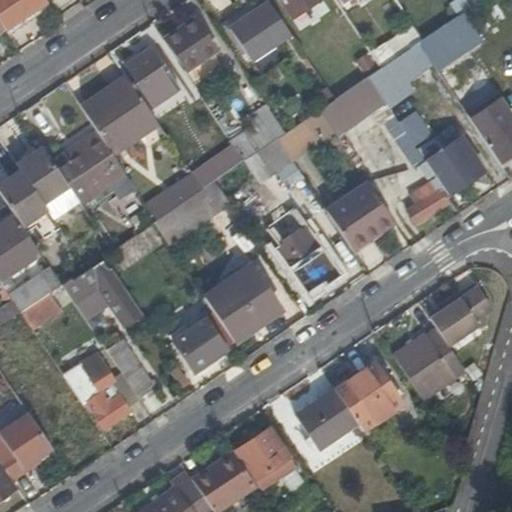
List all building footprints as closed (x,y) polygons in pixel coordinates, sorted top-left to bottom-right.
[(0,0),(0,21),(8,34),(42,11),(34,0),(0,0)] [(295,36),(270,0),(269,0),(232,27),(257,62),(295,36)] [(280,0),(294,19),(320,0),(280,0)] [(0,39),(8,34),(0,21),(0,39)] [(199,21),(169,40),(182,59),(180,61),(194,82),(202,77),(207,85),(222,75),(216,66),(226,60),(199,21)] [(433,61),(439,69),(470,48),(453,22),(453,21),(425,40),(421,43),(433,61)] [(395,87),(433,61),(421,43),(400,58),(389,65),(398,78),(385,87),(376,74),(371,79),(387,101),(393,110),(404,101),(395,87)] [(390,44),(374,55),(383,69),(389,65),(400,58),(390,44)] [(135,84),(153,110),(184,89),(157,48),(131,66),(141,81),(135,84)] [(383,69),(376,74),(385,87),(398,78),(389,65),(383,69)] [(103,136),(118,158),(164,125),(161,122),(153,110),(135,84),(130,76),(84,108),(103,136)] [(322,112),(337,134),(377,108),(387,101),(371,79),(339,100),(331,106),(322,112)] [(330,88),(322,93),(331,106),(339,100),(330,88)] [(387,101),(377,108),(396,135),(406,129),(393,110),(387,101)] [(236,143),(250,162),(260,155),(282,140),(290,134),(272,108),(252,121),(257,129),(236,143)] [(489,117),(477,125),(503,162),(511,156),(511,108),(493,122),(489,117)] [(282,140),(298,165),(338,135),(337,134),(322,112),(290,134),(282,140)] [(189,138),(174,114),(161,122),(164,125),(179,147),(189,138)] [(72,188),(85,206),(116,187),(123,198),(138,187),(118,158),(103,136),(57,166),(72,188)] [(438,143),(423,154),(452,196),(468,185),(465,180),(485,166),(466,138),(445,153),(438,143)] [(282,140),(260,155),(277,179),(298,165),(282,140)] [(24,223),(27,227),(53,210),(49,204),(72,188),(57,166),(47,151),(23,167),(26,172),(1,189),(19,215),(24,223)] [(465,180),(468,185),(489,172),(485,166),(465,180)] [(150,204),(163,223),(209,190),(198,173),(150,204)] [(159,226),(173,247),(234,205),(219,183),(211,188),(209,190),(163,223),(159,226)] [(332,213),(357,251),(397,223),(371,185),(332,213)] [(405,203),(420,226),(454,205),(444,190),(439,193),(434,185),(405,203)] [(0,238),(24,223),(19,215),(0,228),(0,238)] [(0,238),(0,275),(9,288),(50,259),(27,227),(24,223),(0,238)] [(313,229),(281,250),(311,294),(330,281),(332,285),(346,276),(313,229)] [(150,317),(123,279),(117,281),(105,263),(68,287),(83,308),(106,291),(132,329),(150,317)] [(260,269),(211,302),(242,346),(261,332),(259,328),(287,308),(260,269)] [(21,306),(27,316),(54,296),(68,287),(58,272),(18,301),(21,306)] [(473,291),(426,321),(444,349),(473,330),(469,322),(470,321),(480,315),(483,304),(473,291)] [(38,330),(39,332),(67,313),(54,296),(27,316),(38,330)] [(117,335),(105,317),(94,324),(107,343),(117,335)] [(181,342),(201,370),(232,347),(233,346),(213,320),(213,319),(181,342)] [(419,338),(387,359),(418,404),(450,383),(419,338)] [(125,391),(101,357),(70,378),(115,438),(144,418),(125,391)] [(370,367),(330,394),(353,426),(360,437),(399,409),(370,367)] [(135,384),(125,391),(144,418),(153,412),(135,384)] [(353,426),(330,394),(291,422),(313,455),(353,426)] [(14,452),(2,461),(21,488),(32,480),(30,476),(46,465),(60,455),(32,415),(3,436),(14,452)] [(266,431),(230,456),(249,483),(249,485),(286,460),(266,431)] [(249,483),(230,456),(190,483),(209,511),(221,511),(223,511),(217,503),(249,483)] [(2,461),(0,458),(0,511),(26,495),(21,488),(2,461)] [(30,476),(32,480),(48,470),(46,465),(30,476)] [(179,511),(172,500),(153,511),(179,511)]
